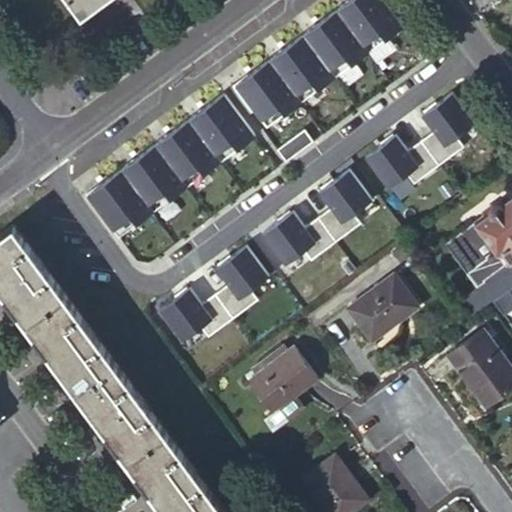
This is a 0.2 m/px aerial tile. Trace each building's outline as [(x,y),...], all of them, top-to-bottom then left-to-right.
[(72,0),(83,14),(103,0),(72,0)] [(407,12),(397,0),(357,0),(349,6),(374,37),(407,12)] [(373,39),(348,9),(319,33),(343,60),(373,39)] [(341,62),(316,33),(287,56),(312,84),(341,62)] [(309,86),(284,57),(254,82),(279,111),(309,86)] [(417,110),(445,144),(476,119),(448,85),(417,110)] [(257,127),(233,96),(204,121),(227,151),(257,127)] [(225,152),(201,123),(171,147),(195,176),(225,152)] [(363,155),(387,187),(422,161),(398,129),(363,155)] [(193,179),(168,149),(139,173),(161,202),(193,179)] [(319,180),(335,217),(371,202),(355,165),(319,180)] [(159,204),(136,174),(105,197),(128,228),(159,204)] [(511,285),(511,198),(505,204),(503,202),(501,202),(498,202),(496,202),(494,203),(492,205),(491,207),(492,209),(447,243),(478,286),(462,298),(474,314),(493,300),(511,285)] [(295,204),(260,228),(283,261),(318,237),(295,204)] [(227,511),(14,224),(0,234),(0,285),(168,511),(227,511)] [(242,295),(271,270),(244,239),(215,264),(242,295)] [(181,338),(213,313),(202,297),(226,280),(212,262),(156,304),(181,338)] [(422,309),(396,273),(351,306),(377,342),(422,309)] [(511,285),(493,300),(502,312),(511,304),(511,285)] [(511,386),(511,362),(485,327),(450,353),(487,404),(511,386)] [(296,345),(288,351),(257,374),(251,379),(270,405),(275,410),(294,396),(319,376),(296,345)] [(257,374),(288,351),(285,347),(253,370),(257,374)] [(303,409),(294,396),(275,410),(270,405),(262,410),(276,430),(303,409)] [(349,511),(369,498),(335,453),(305,476),(332,511),(349,511)]
